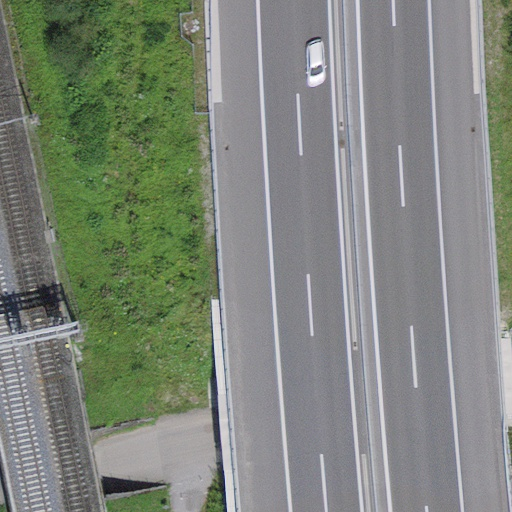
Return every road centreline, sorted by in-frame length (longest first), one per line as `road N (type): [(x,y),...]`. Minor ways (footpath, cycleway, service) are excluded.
road 1 (unclassified): [(0,485),(511,374)]
road 2 (motorway): [(427,511),(393,0)]
road 3 (motorway): [(293,0),(326,511)]
